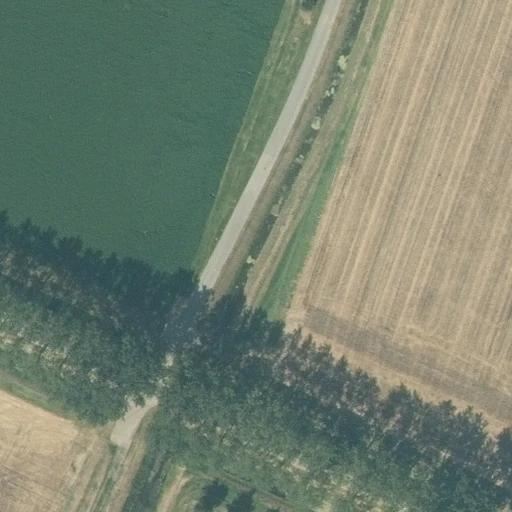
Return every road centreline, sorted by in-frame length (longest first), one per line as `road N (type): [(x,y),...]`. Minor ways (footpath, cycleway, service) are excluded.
road 1 (track): [(0,256),(511,499)]
road 2 (track): [(96,511),(167,345),(285,123),(333,0)]
road 3 (unclassified): [(406,511),(0,320)]
road 4 (track): [(126,440),(0,381)]
road 5 (track): [(175,511),(188,475),(266,511)]
